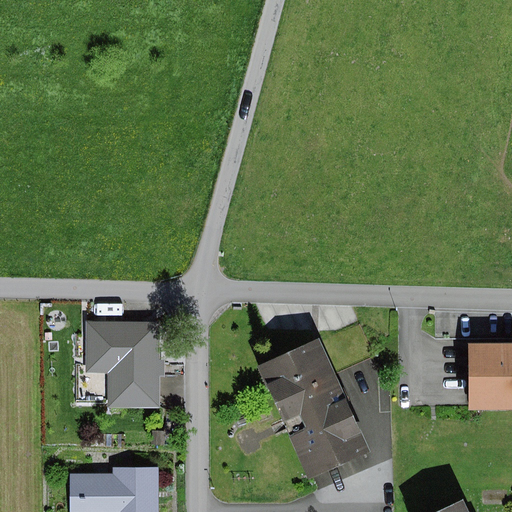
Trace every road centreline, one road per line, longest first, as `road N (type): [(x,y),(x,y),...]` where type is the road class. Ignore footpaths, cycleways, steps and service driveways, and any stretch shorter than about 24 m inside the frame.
road 1 (residential): [(511,301),(197,291)]
road 2 (unclassified): [(197,291),(276,0)]
road 3 (residential): [(198,511),(197,291)]
road 4 (residential): [(197,291),(0,289)]
